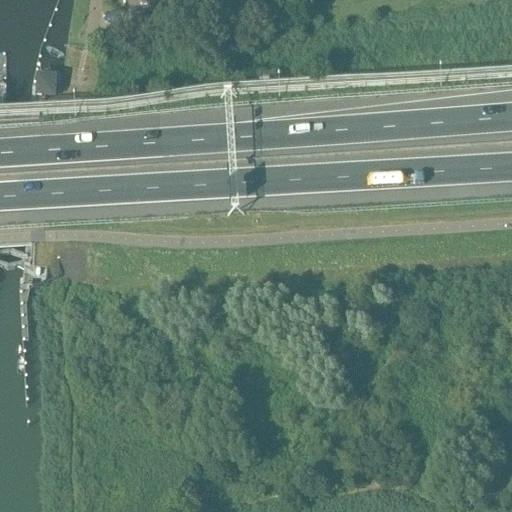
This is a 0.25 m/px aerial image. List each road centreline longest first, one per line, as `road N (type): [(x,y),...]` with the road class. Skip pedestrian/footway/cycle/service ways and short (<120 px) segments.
road 1 (motorway): [(511,118),(0,155)]
road 2 (motorway): [(0,200),(511,169)]
